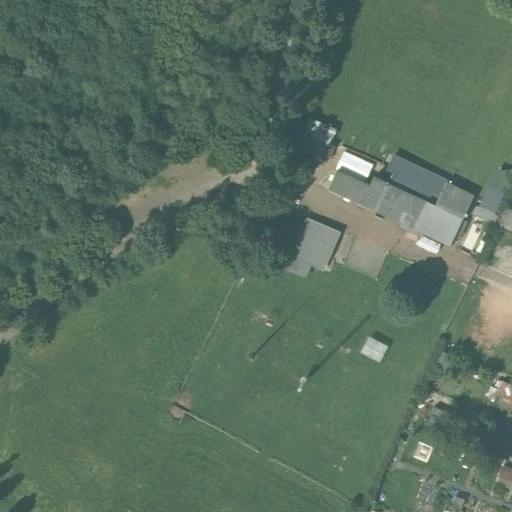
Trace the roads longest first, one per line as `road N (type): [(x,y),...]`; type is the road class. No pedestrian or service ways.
road 1 (track): [(0,339),(171,208),(250,181)]
road 2 (track): [(250,181),(279,184),(511,284)]
